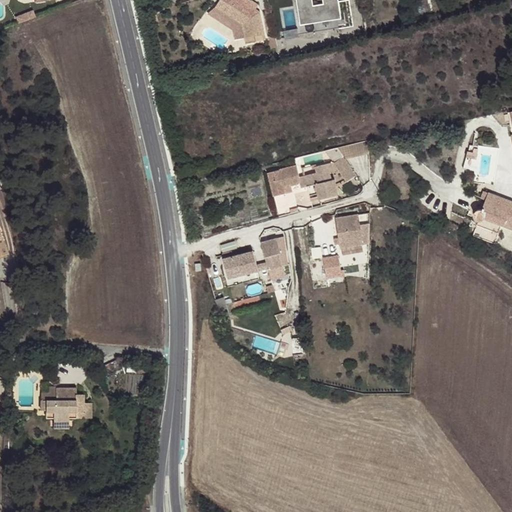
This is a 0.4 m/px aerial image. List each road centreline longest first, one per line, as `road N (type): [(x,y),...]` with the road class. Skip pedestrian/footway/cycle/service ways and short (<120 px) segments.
road 1 (secondary): [(171,247),(119,0)]
road 2 (residential): [(171,247),(372,191)]
road 3 (residential): [(177,355),(0,343)]
